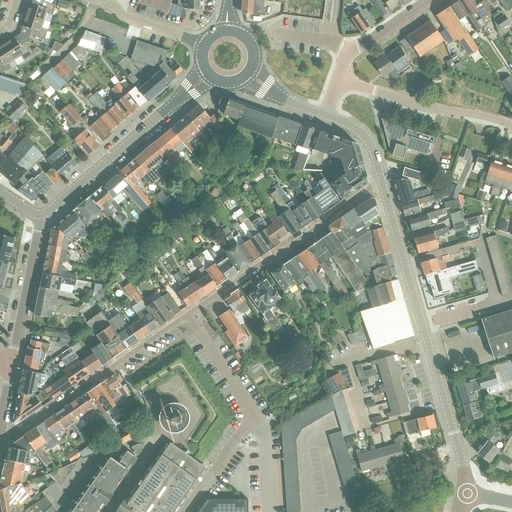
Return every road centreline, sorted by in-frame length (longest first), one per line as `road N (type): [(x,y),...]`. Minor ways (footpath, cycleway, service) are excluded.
road 1 (residential): [(187,511),(254,415),(188,316)]
road 2 (residential): [(188,316),(382,182)]
road 3 (residential): [(0,440),(188,316)]
road 4 (secondary): [(40,215),(206,76)]
road 5 (residential): [(511,128),(339,80)]
road 6 (tertiary): [(465,493),(422,323)]
road 7 (secondary): [(14,364),(40,215)]
road 8 (tertiary): [(422,323),(382,182)]
